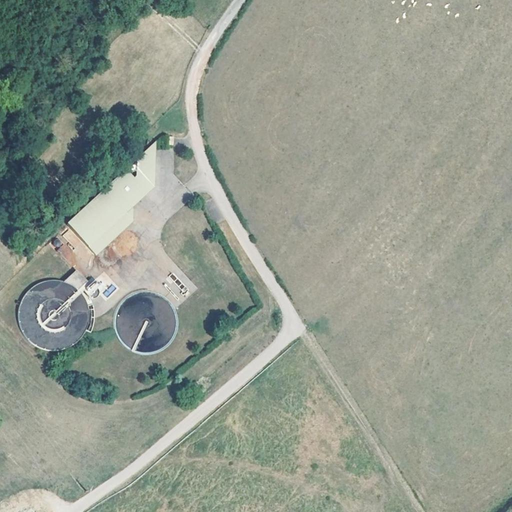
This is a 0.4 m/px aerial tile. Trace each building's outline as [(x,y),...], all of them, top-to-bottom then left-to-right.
[(152,188),(154,148),(127,172),(147,193),(152,188)] [(131,223),(131,207),(147,193),(127,172),(104,193),(124,215),(131,223)] [(93,258),(131,223),(124,215),(104,193),(66,227),(93,258)] [(65,243),(57,251),(71,265),(79,258),(65,243)] [(68,288),(76,293),(85,285),(74,273),(62,285),(68,288)]
